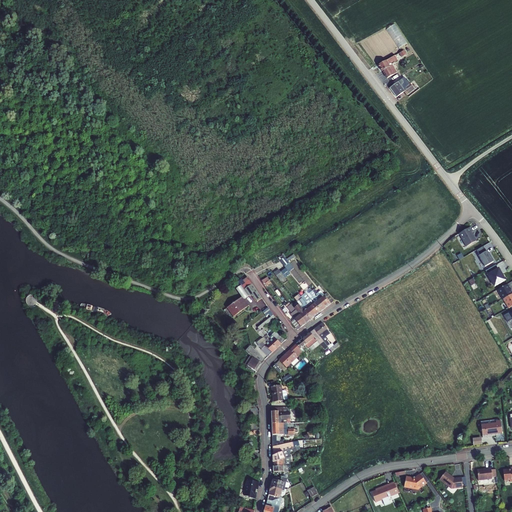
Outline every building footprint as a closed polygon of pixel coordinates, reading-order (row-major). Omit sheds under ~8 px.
[(395,56),(378,65),(381,72),(382,71),(387,79),(396,73),(390,63),(394,61),(394,62),(397,60),(395,56)] [(396,98),(404,92),(406,96),(408,94),(415,90),(409,83),(402,88),(398,82),(389,88),(396,98)] [(472,232),(470,227),(459,233),(466,246),(476,241),(471,232),(472,232)] [(486,251),(483,246),(476,250),(479,255),(478,255),(485,267),(493,262),(487,251),(486,251)] [(286,268),(287,270),(292,266),(289,262),(287,259),(281,262),(286,268)] [(498,269),(496,265),(486,271),(495,286),(505,280),(498,268),(498,269)] [(285,278),(290,274),(287,270),(286,268),(281,272),(283,275),(285,278)] [(279,279),(280,278),(283,275),(281,272),(279,270),(274,273),(279,279)] [(253,296),(257,302),(262,298),(252,284),(247,277),(241,282),(243,284),(241,286),(244,290),(248,295),(253,296)] [(497,290),(503,299),(511,293),(511,289),(511,287),(509,288),(507,284),(497,290)] [(331,304),(334,301),(327,293),(325,294),(324,295),(320,291),(318,293),(315,289),(312,291),(326,308),(331,304)] [(312,291),(312,290),(307,294),(321,311),(326,308),(312,291)] [(305,303),(316,315),(321,311),(307,294),(306,293),(302,295),(301,297),(302,298),(305,303)] [(511,293),(503,299),(509,308),(511,306),(511,293)] [(230,313),(234,310),(237,315),(249,306),(243,297),(227,308),(230,313)] [(303,305),(301,306),(304,310),(311,319),(316,315),(305,303),(302,298),(299,300),(303,305)] [(291,322),(297,330),(306,323),(296,310),(294,309),(291,304),(287,308),(292,313),(291,314),(294,319),(291,322)] [(263,312),(266,316),(268,314),(271,317),(273,315),(268,307),(263,312)] [(306,323),(311,319),(304,310),(302,312),(299,308),(296,310),(306,323)] [(259,329),(259,330),(260,329),(275,317),(273,315),(271,317),(257,327),(259,329)] [(329,340),(327,337),(331,334),(323,323),(314,329),(323,341),(328,347),(330,349),(332,352),(339,346),(337,343),(332,347),(330,345),(327,341),(329,340)] [(262,330),(260,331),(267,339),(277,348),(285,340),(275,331),(269,337),(263,329),(262,330)] [(300,349),(305,345),(309,349),(317,342),(320,344),(323,341),(314,329),(310,333),(296,344),(300,349)] [(258,346),(268,356),(277,348),(267,339),(260,331),(259,332),(258,332),(262,338),(260,340),(262,343),(258,346)] [(347,341),(345,337),(337,342),(337,343),(339,346),(347,341)] [(281,357),(279,360),(286,368),(302,352),(300,349),(296,344),(281,357)] [(252,368),(256,372),(262,364),(264,360),(250,346),(246,351),(251,355),(254,357),(250,362),(249,363),(248,364),(248,365),(250,366),(252,368)] [(250,362),(254,357),(251,355),(245,363),(248,365),(248,364),(249,363),(250,362)] [(288,400),(287,392),(285,391),(282,391),(281,385),(271,387),(274,402),(288,400)] [(292,419),(293,419),(293,413),(292,407),(286,407),(271,408),(272,423),(283,423),(292,423),(292,419)] [(496,435),(496,434),(502,433),(501,420),(496,421),(496,420),(481,422),(483,437),(496,435)] [(294,435),(294,434),(294,429),(283,429),(283,424),(283,423),(272,423),(272,424),(272,435),(272,445),(279,444),(279,437),(279,435),(288,435),(294,435)] [(273,456),(294,447),(293,442),(273,447),(273,456)] [(290,464),(290,457),(291,457),(298,454),(296,450),(295,447),(294,447),(273,456),(273,466),(290,466),(290,464)] [(290,466),(273,466),(273,472),(284,472),(284,475),(291,472),(290,469),(290,466)] [(510,469),(503,470),(504,480),(509,480),(509,482),(511,481),(511,466),(510,467),(510,469)] [(491,468),(477,470),(478,480),(492,478),(492,477),(497,476),(496,469),(491,469),(491,468)] [(451,476),(445,472),(439,480),(451,489),(463,487),(461,477),(454,478),(453,478),(451,477),(451,476)] [(404,486),(418,489),(426,483),(420,474),(415,478),(414,477),(413,478),(406,477),(404,486)] [(280,481),(273,479),(271,487),(284,491),(284,489),(282,488),(285,477),(281,476),(280,481)] [(258,490),(259,482),(247,480),(246,484),(246,483),(244,491),(245,491),(244,496),(250,497),(249,498),(255,499),(256,493),(255,492),(256,489),(258,490)] [(386,485),(382,487),(383,488),(376,491),(371,493),(375,502),(390,496),(398,493),(395,483),(387,486),(386,485)] [(268,500),(273,501),(280,498),(281,492),(284,492),(284,491),(271,487),(268,500)] [(311,498),(318,494),(314,487),(307,491),(311,498)] [(279,511),(280,510),(279,509),(282,497),(280,498),(273,501),(268,500),(264,511),(279,511)]
